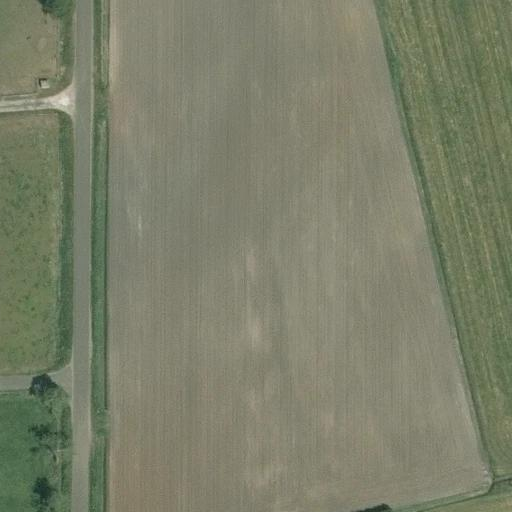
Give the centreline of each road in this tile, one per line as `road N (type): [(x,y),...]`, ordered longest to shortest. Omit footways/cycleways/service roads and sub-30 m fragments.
road 1 (unclassified): [(75,375),(82,0)]
road 2 (unclassified): [(75,511),(75,375)]
